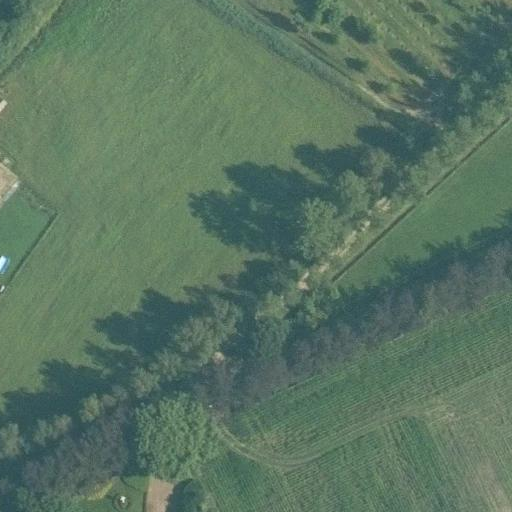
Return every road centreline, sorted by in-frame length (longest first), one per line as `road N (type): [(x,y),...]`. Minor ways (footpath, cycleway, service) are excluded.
road 1 (unclassified): [(0,478),(511,243)]
road 2 (track): [(236,369),(238,325),(511,78)]
